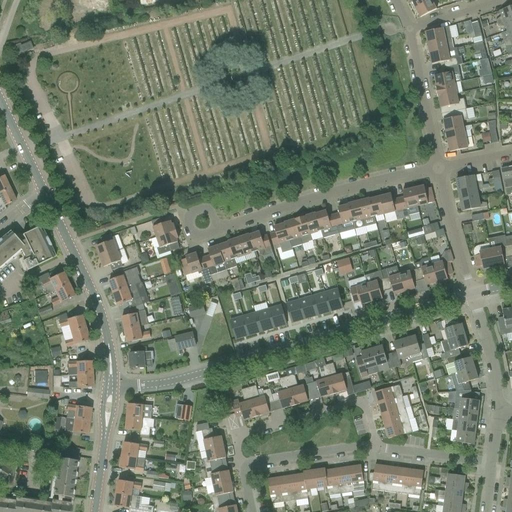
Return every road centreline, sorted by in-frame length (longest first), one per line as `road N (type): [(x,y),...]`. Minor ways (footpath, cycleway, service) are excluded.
road 1 (tertiary): [(111,384),(152,386),(477,295)]
road 2 (residential): [(211,231),(437,167)]
road 3 (residential): [(245,467),(233,435),(362,400),(376,446)]
road 4 (secondary): [(111,384),(102,307),(42,192)]
road 5 (residential): [(437,167),(409,28)]
road 6 (residential): [(477,295),(437,167)]
road 7 (residential): [(245,467),(376,446)]
road 8 (unclassified): [(498,413),(477,295)]
